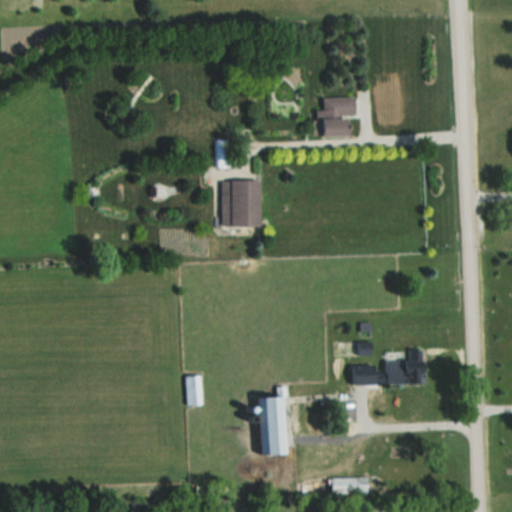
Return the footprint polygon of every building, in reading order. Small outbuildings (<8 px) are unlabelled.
[(342,115),(350,115),(350,98),(319,98),(319,111),(311,111),(311,137),(342,137),(342,115)] [(214,168),(226,168),(226,140),(214,140),(214,168)] [(218,182),(218,229),(256,229),(256,182),(218,182)] [(382,384),(420,384),(420,350),(405,350),(405,360),(382,360),(382,384)] [(349,365),(349,384),(371,384),(371,365),(349,365)] [(184,378),(184,404),(198,404),(198,378),(184,378)] [(255,457),(281,456),(279,397),(253,398),(255,457)] [(369,493),(369,477),(331,477),(331,493),(369,493)]
